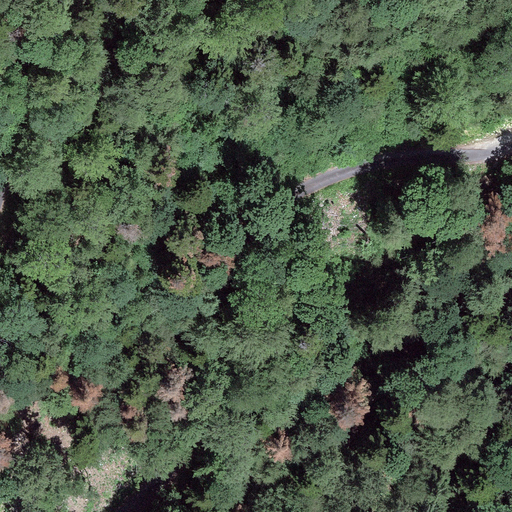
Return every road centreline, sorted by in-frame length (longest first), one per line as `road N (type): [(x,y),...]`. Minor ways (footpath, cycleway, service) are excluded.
road 1 (track): [(511,145),(370,163),(275,205),(236,262),(196,433),(173,471),(129,511)]
road 2 (track): [(0,195),(16,99),(20,0)]
